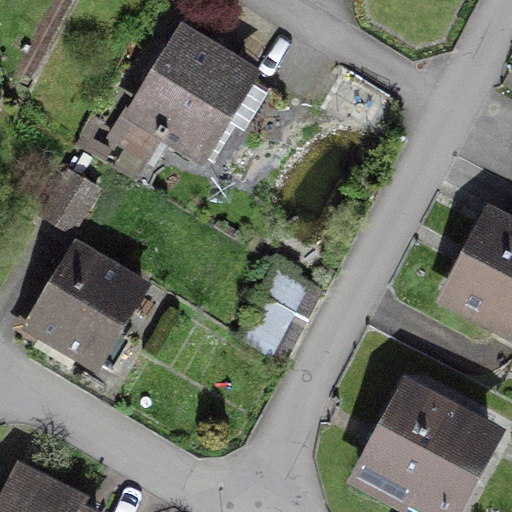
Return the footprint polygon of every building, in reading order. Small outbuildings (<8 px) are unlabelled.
[(269,75),(187,24),(135,109),(127,106),(106,140),(150,167),(167,141),(214,164),(269,75)] [(66,171),(40,215),(69,232),(95,189),(66,171)] [(511,213),(493,205),(441,308),(466,319),(461,331),(511,352),(511,213)] [(154,286),(79,236),(25,321),(99,370),(154,286)] [(449,511),(492,428),(410,387),(358,490),(401,511),(449,511)] [(87,511),(91,506),(21,471),(0,511),(87,511)]
